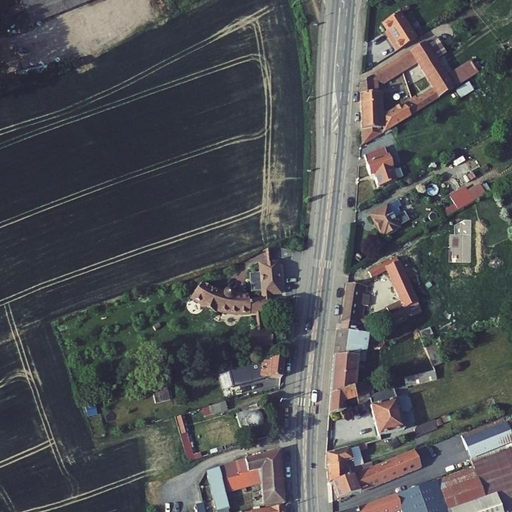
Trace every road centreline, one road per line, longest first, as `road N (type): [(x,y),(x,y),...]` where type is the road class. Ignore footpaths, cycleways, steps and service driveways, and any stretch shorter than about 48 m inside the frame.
road 1 (primary): [(312,511),(312,424),(353,0)]
road 2 (primary): [(336,0),(300,401),(300,511)]
road 3 (unknown): [(323,511),(466,457)]
